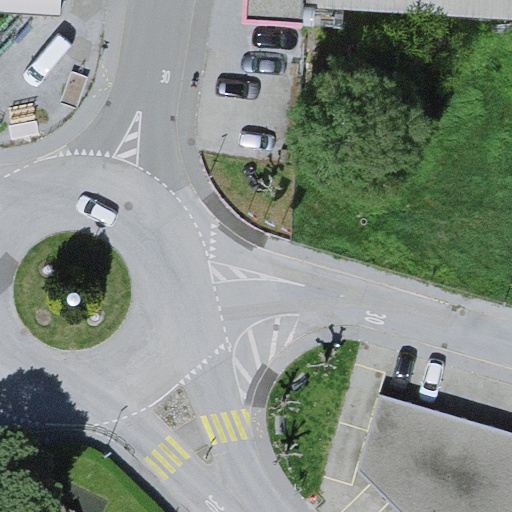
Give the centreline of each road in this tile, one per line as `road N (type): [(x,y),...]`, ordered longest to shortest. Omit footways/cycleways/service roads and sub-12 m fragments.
road 1 (residential): [(511,344),(301,285),(177,274)]
road 2 (residential): [(161,0),(113,195)]
road 3 (residential): [(143,375),(249,511)]
road 4 (residential): [(0,376),(55,402),(88,401),(143,375)]
road 5 (residential): [(113,195),(61,186),(0,212)]
